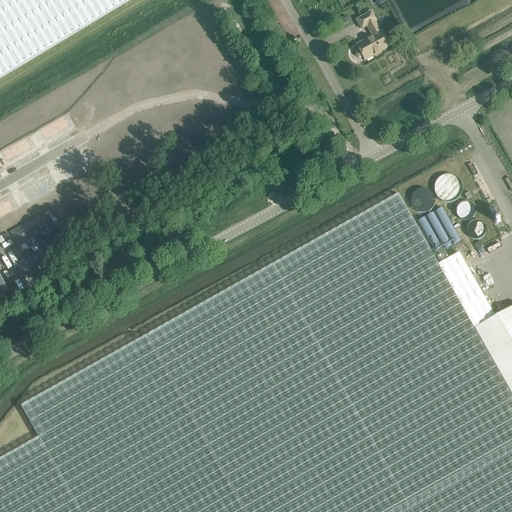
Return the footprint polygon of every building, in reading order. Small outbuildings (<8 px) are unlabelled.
[(0,0),(0,78),(129,0),(0,0)] [(359,49),(357,53),(359,56),(363,56),(365,61),(374,56),(376,56),(381,54),(382,52),(391,47),(382,31),(381,32),(376,22),(377,21),(372,12),(357,20),(362,29),(367,26),(373,36),(371,37),(372,38),(368,40),(368,39),(357,45),(359,49)] [(40,131),(46,141),(70,127),(64,117),(40,131)] [(2,153),(8,163),(32,149),(26,139),(2,153)] [(62,168),(68,179),(92,165),(86,154),(62,168)] [(23,190),(29,201),(54,187),(48,176),(23,190)] [(459,188),(458,185),(458,183),(456,180),(453,178),(450,177),(448,177),(446,177),(443,178),(440,180),(438,183),(437,186),(437,188),(437,190),(437,192),(440,196),(441,197),(443,198),(447,199),(451,199),(452,198),(455,196),(457,194),(458,193),(459,188)] [(434,201),(434,200),(434,198),(433,196),(431,193),(428,190),(424,189),(422,189),(419,190),(416,192),(414,193),(413,195),(412,198),(412,200),(412,202),(413,204),(414,206),(415,208),(418,210),(420,211),(422,211),(426,211),(428,210),(430,209),(432,207),(433,205),(434,203),(434,201)] [(39,438),(0,459),(0,511),(511,511),(511,307),(495,317),(459,253),(449,259),(443,249),(433,255),(399,194),(21,406),(39,438)] [(0,203),(0,217),(16,209),(10,198),(0,203)] [(40,215),(11,232),(20,247),(49,231),(40,215)] [(50,233),(55,243),(60,240),(55,230),(50,233)] [(14,265),(23,281),(52,264),(44,249),(14,265)] [(0,272),(0,296),(10,291),(0,272)]
